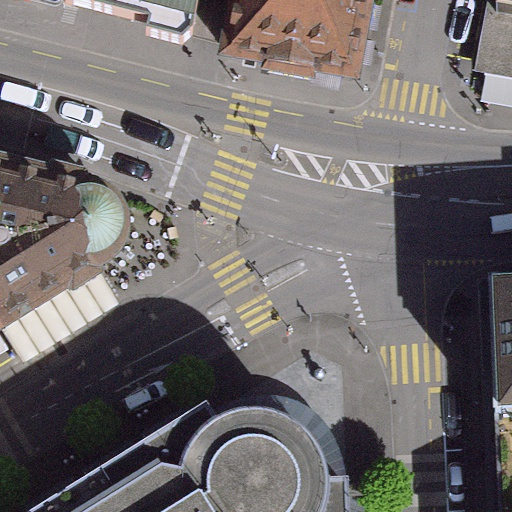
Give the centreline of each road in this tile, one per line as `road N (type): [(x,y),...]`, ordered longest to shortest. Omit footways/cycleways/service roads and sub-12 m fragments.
road 1 (residential): [(387,181),(14,424)]
road 2 (tertiary): [(0,83),(387,181)]
road 3 (residential): [(387,181),(410,310),(422,511)]
road 4 (residential): [(387,181),(429,0)]
road 5 (tertiary): [(387,181),(511,191)]
